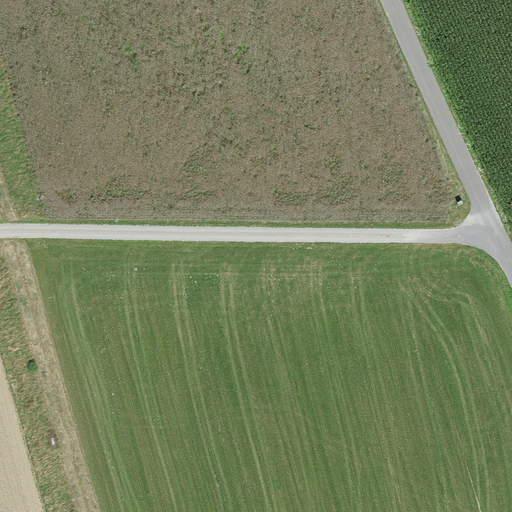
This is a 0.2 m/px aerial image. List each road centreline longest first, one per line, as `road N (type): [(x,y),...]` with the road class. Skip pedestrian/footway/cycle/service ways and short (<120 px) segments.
road 1 (residential): [(497,234),(0,233)]
road 2 (tertiary): [(392,0),(497,234)]
